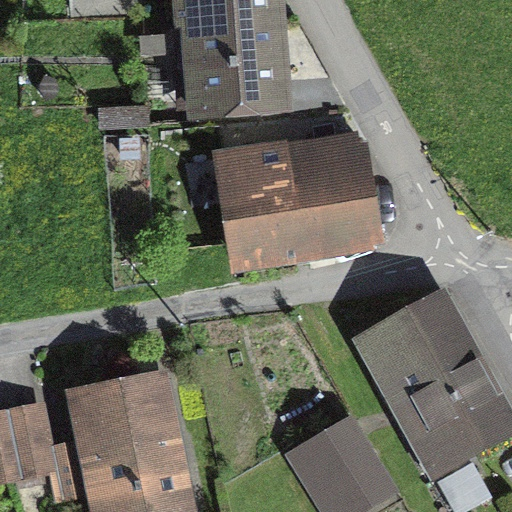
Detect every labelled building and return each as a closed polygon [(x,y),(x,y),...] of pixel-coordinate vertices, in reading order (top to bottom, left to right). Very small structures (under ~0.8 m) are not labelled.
[(271,0),(177,0),(184,109),(277,104),(271,0)] [(467,0),(409,0),(364,23),(416,124),(507,77),(467,0)] [(203,128),(141,129),(143,211),(204,210),(203,128)] [(361,140),(227,159),(241,253),(374,234),(361,140)] [(442,299),(357,344),(425,472),(510,427),(442,299)] [(187,511),(161,379),(75,396),(97,511),(187,511)] [(347,420),(289,453),(322,511),(347,511),(387,490),(347,420)]
